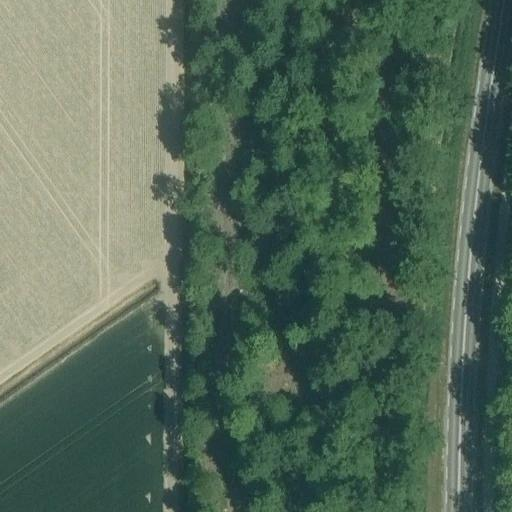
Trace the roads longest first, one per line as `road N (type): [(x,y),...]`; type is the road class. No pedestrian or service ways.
road 1 (secondary): [(458,511),(468,267),(503,0)]
road 2 (track): [(294,0),(296,166),(318,321),(328,511)]
